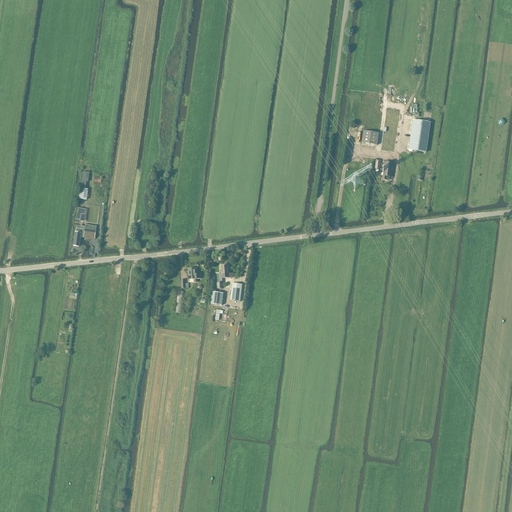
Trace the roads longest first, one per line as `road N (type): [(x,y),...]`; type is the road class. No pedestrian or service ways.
road 1 (unclassified): [(0,269),(318,235)]
road 2 (track): [(97,511),(132,257)]
road 3 (unclassified): [(318,235),(346,0)]
road 4 (unclassified): [(318,235),(511,210)]
road 5 (track): [(0,393),(19,267)]
